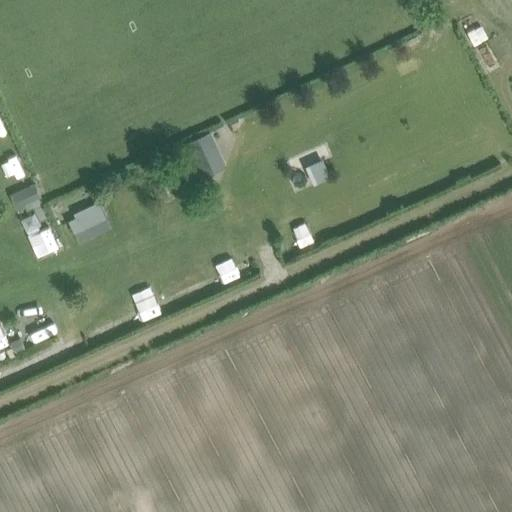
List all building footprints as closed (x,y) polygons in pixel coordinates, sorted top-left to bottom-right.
[(236,117),(229,120),(234,132),(242,129),(236,117)] [(220,128),(203,135),(216,161),(232,154),(220,128)] [(485,150),(480,156),(482,163),(489,165),(495,159),(493,152),(485,150)] [(307,163),(314,182),(331,176),(324,156),(307,163)] [(182,160),(159,171),(164,181),(168,179),(181,172),(184,171),(186,170),(182,160)] [(299,185),(311,182),(306,162),(294,166),(299,185)] [(164,181),(157,184),(165,200),(192,187),(184,171),(181,172),(168,179),(164,181)] [(34,181),(10,193),(16,206),(22,203),(26,210),(43,202),(40,194),(34,181)] [(348,197),(327,206),(337,229),(358,220),(348,197)] [(119,204),(125,221),(140,216),(133,198),(119,204)] [(95,210),(70,222),(79,241),(111,226),(99,201),(92,204),(95,210)] [(315,222),(295,227),(300,246),(320,241),(315,222)] [(218,260),(225,279),(243,273),(236,253),(218,260)] [(0,345),(8,342),(0,324),(0,345)] [(19,336),(9,341),(17,351),(25,346),(19,336)]
